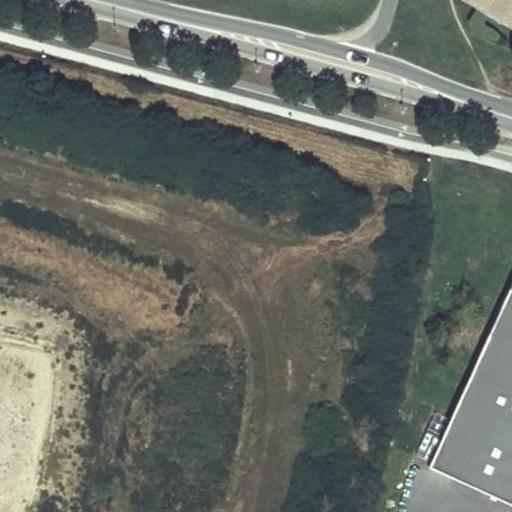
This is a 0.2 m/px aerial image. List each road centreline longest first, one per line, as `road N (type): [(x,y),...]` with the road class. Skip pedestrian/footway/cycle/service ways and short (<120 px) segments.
road 1 (secondary): [(100,0),(326,59)]
road 2 (secondary): [(326,59),(511,118)]
